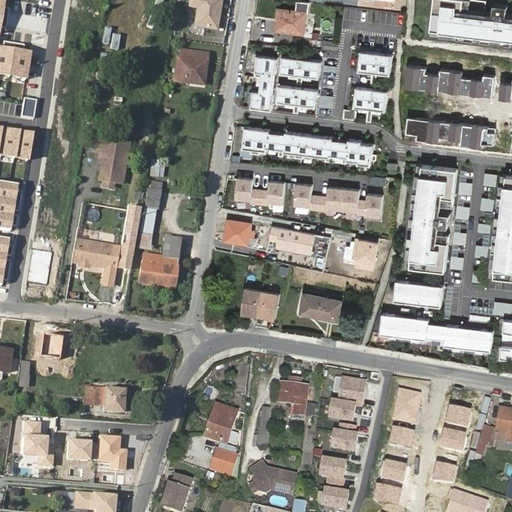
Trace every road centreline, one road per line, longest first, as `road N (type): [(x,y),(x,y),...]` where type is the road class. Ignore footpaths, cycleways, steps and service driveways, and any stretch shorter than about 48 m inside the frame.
road 1 (residential): [(10,307),(60,0)]
road 2 (residential): [(226,111),(377,130),(402,151),(511,161)]
road 3 (residential): [(188,333),(226,111)]
road 4 (tertiary): [(387,361),(241,339),(204,352)]
road 5 (residential): [(10,307),(188,333)]
road 6 (tertiary): [(204,352),(182,380),(138,511)]
road 7 (residential): [(387,361),(354,511)]
road 8 (residential): [(443,371),(419,511)]
